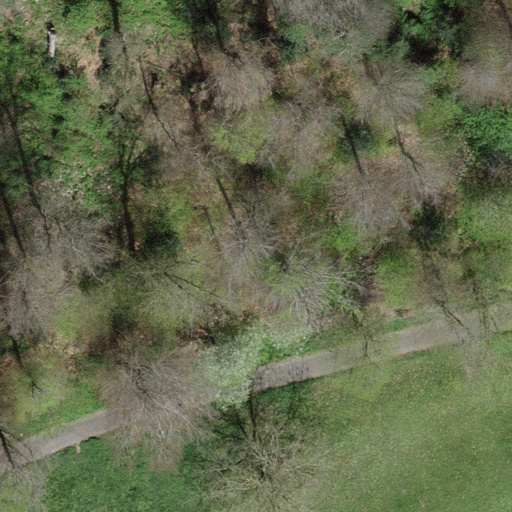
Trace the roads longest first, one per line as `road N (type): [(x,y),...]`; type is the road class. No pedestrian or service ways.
road 1 (track): [(0,466),(203,384),(511,311)]
road 2 (track): [(196,511),(213,451),(203,384)]
